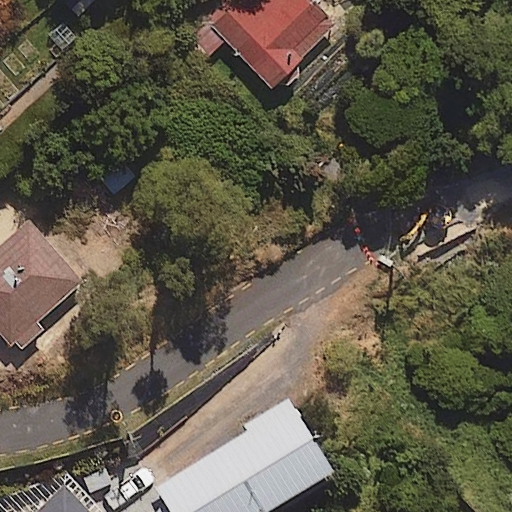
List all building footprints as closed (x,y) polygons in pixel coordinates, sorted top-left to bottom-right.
[(329,14),(314,0),(227,0),(185,44),(201,60),(223,37),(266,79),(329,14)] [(0,102),(87,37),(65,7),(0,56),(0,102)] [(136,167),(120,148),(89,174),(105,193),(136,167)] [(78,269),(10,204),(0,213),(0,330),(10,340),(78,269)] [(264,511),(337,467),(292,395),(245,425),(248,428),(155,486),(163,499),(154,511),(264,511)] [(125,511),(88,475),(74,490),(63,479),(32,510),(17,495),(0,511),(125,511)]
